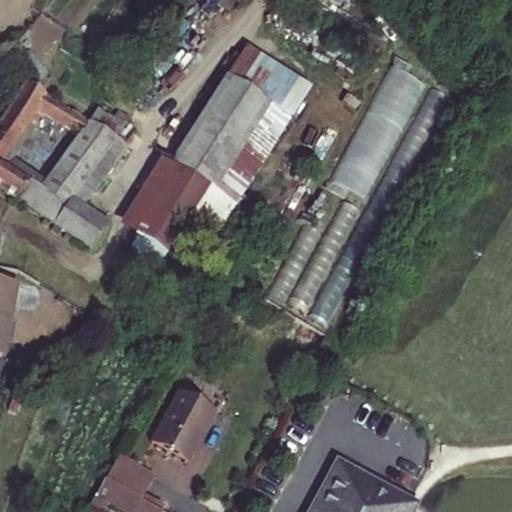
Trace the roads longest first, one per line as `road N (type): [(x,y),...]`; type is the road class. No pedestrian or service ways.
road 1 (unknown): [(0,208),(86,259),(119,254),(125,213),(166,109)]
road 2 (track): [(166,109),(260,0)]
